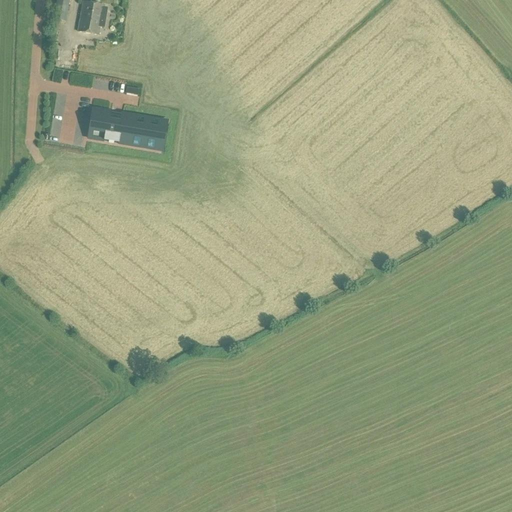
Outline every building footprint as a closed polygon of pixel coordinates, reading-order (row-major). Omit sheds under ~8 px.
[(70,0),(56,0),(53,21),(67,23),(70,0)] [(84,3),(79,33),(99,36),(101,23),(105,24),(108,7),(84,3)] [(132,71),(132,42),(105,41),(105,47),(72,46),(71,69),(132,71)] [(61,87),(60,99),(72,99),(73,87),(61,87)] [(93,109),(88,139),(162,151),(167,121),(93,109)]
